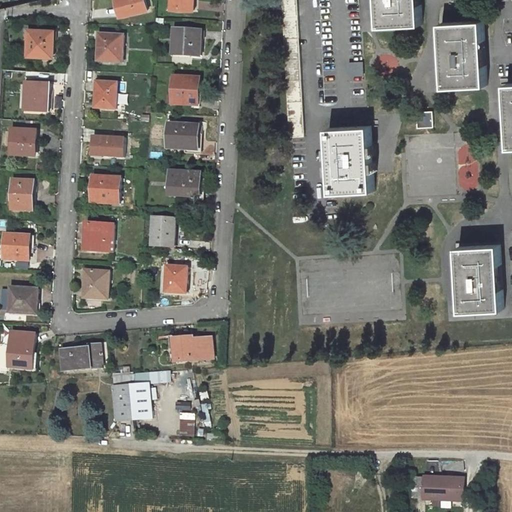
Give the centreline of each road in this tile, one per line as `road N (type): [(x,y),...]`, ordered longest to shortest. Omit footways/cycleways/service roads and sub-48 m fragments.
road 1 (residential): [(31,13),(78,17),(62,325),(216,313),(236,0)]
road 2 (track): [(114,444),(511,457)]
